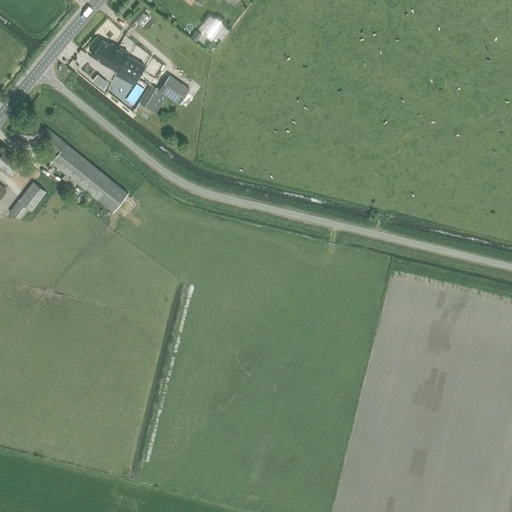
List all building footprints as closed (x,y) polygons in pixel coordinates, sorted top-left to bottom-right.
[(214,32),(225,19),(220,15),(209,29),(214,32)] [(202,35),(196,31),(191,37),(197,41),(202,35)] [(101,40),(92,56),(101,61),(100,62),(116,72),(128,53),(111,43),(110,45),(101,40)] [(127,55),(119,69),(138,79),(145,65),(127,55)] [(154,84),(141,105),(156,114),(167,95),(180,104),(190,89),(169,75),(160,88),(154,84)] [(37,140),(56,155),(51,161),(113,212),(128,193),(66,142),(47,128),(45,131),(29,118),(13,138),(23,147),(27,142),(32,146),(37,140)] [(0,156),(0,165),(11,175),(21,163),(5,150),(0,156)] [(62,178),(73,187),(76,183),(65,174),(62,178)] [(18,201),(31,211),(32,211),(47,192),(33,181),(18,201)] [(28,210),(18,202),(9,213),(19,221),(28,210)]
